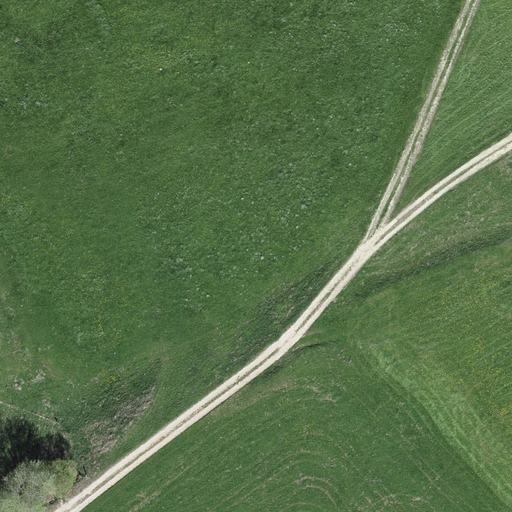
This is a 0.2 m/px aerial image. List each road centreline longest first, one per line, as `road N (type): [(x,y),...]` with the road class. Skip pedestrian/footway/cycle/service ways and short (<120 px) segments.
road 1 (track): [(511,147),(362,259),(256,368),(64,511)]
road 2 (track): [(362,259),(471,0)]
